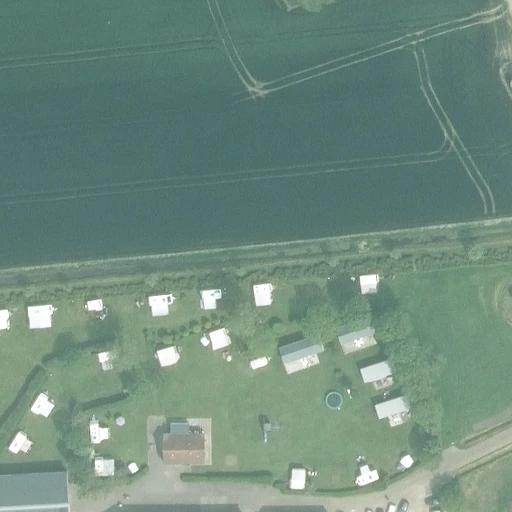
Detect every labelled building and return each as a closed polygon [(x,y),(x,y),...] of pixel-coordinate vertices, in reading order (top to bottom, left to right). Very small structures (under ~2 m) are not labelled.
[(374,319),(336,331),(341,346),(379,334),(374,319)] [(318,337),(280,350),(285,365),(322,352),(318,337)] [(392,361),(361,370),(366,385),(396,375),(392,361)] [(407,397),(376,406),(381,421),(412,412),(407,397)] [(203,463),(203,438),(165,438),(165,463),(203,463)] [(0,511),(68,511),(66,475),(0,477),(0,511)]
